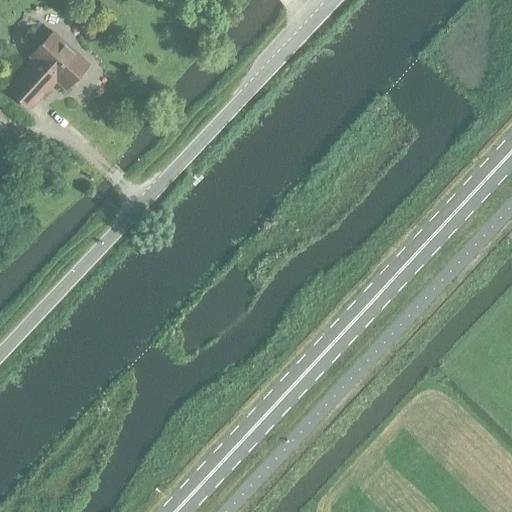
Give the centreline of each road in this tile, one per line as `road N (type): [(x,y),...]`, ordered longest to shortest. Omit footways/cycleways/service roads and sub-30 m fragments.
road 1 (secondary): [(511,151),(174,511)]
road 2 (unclassified): [(0,354),(333,0)]
